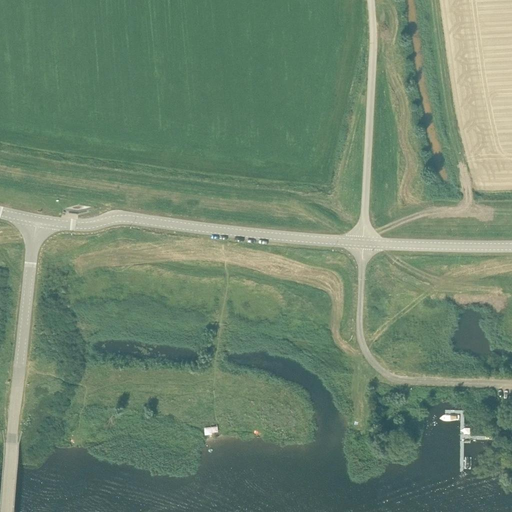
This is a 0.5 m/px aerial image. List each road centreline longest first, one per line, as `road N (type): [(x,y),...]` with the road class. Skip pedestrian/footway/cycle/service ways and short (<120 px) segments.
road 1 (track): [(432,0),(447,118),(468,201),(363,243),(359,338),(369,361),(401,380),(511,384)]
road 2 (unclassified): [(363,243),(123,218),(83,226),(35,220)]
road 3 (unclassified): [(5,511),(35,220)]
road 4 (unclassified): [(369,0),(363,243)]
road 5 (unclassified): [(511,245),(363,243)]
road 6 (track): [(230,231),(212,377)]
